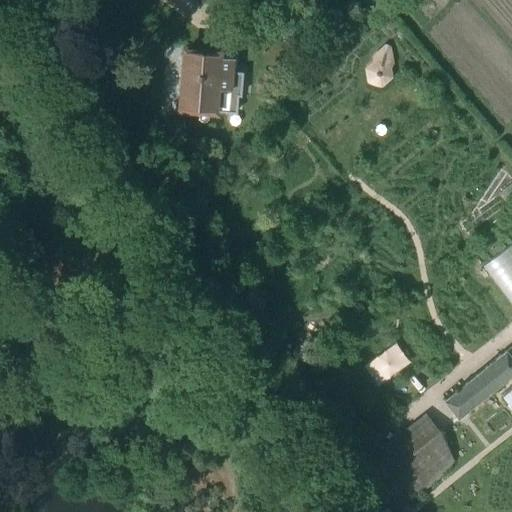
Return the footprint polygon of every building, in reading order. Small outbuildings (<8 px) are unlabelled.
[(366,70),(368,87),(387,91),(395,84),(397,74),(392,48),(383,47),(366,70)] [(218,54),(185,51),(180,109),(235,113),(237,96),(239,96),(241,74),(229,73),(231,59),(218,58),(218,54)] [(511,309),(511,243),(481,266),(511,309)] [(245,286),(240,307),(249,309),(253,295),(255,289),(245,286)] [(511,374),(511,346),(505,352),(443,401),(457,419),(511,374)] [(511,410),(511,391),(503,399),(511,410)] [(390,511),(395,511),(445,473),(452,461),(439,432),(424,414),(377,452),(362,469),(371,488),(390,511)]
